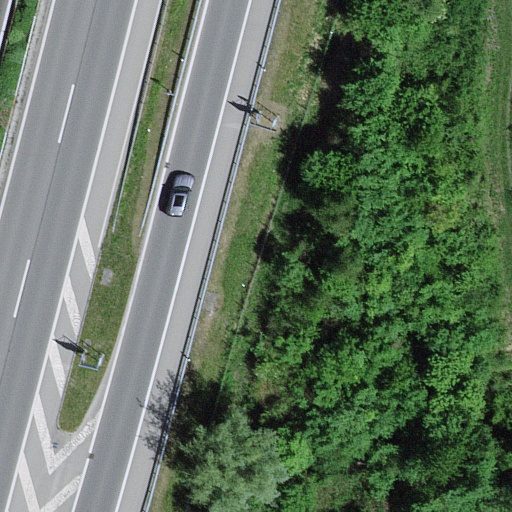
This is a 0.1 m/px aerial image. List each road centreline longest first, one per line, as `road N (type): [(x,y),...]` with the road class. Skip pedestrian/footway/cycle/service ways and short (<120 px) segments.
road 1 (motorway): [(90,511),(231,0)]
road 2 (motorway): [(0,347),(90,0)]
